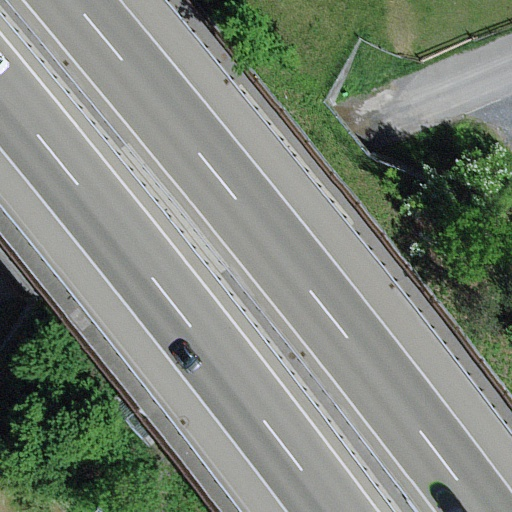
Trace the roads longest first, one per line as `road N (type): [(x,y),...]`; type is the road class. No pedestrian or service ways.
road 1 (motorway): [(477,511),(387,388),(69,0)]
road 2 (motorway): [(0,94),(187,325),(323,511)]
road 3 (unclassified): [(0,281),(402,129)]
road 4 (residential): [(402,129),(511,79)]
